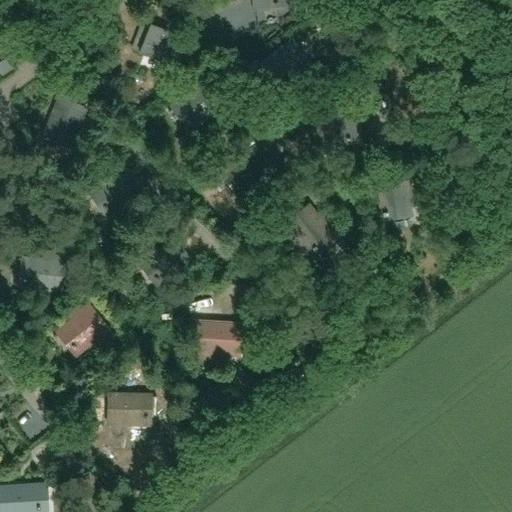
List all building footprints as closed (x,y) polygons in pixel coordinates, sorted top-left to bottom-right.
[(175,66),(186,39),(151,25),(145,41),(136,38),(132,48),(175,66)] [(272,90),(309,62),(291,39),(262,61),(272,76),(265,81),(272,90)] [(192,126),(222,103),(206,82),(176,105),(192,126)] [(72,143),(85,107),(60,98),(47,133),(72,143)] [(328,142),(354,138),(349,100),(323,104),(328,142)] [(256,147),(225,170),(230,177),(239,170),(250,185),(271,168),(256,147)] [(109,212),(140,190),(125,169),(117,174),(113,168),(98,179),(102,185),(94,191),(109,212)] [(406,192),(418,191),(415,172),(377,177),(383,215),(409,211),(406,192)] [(304,208),(287,222),(309,252),(331,236),(338,230),(326,214),(319,220),(308,206),(304,208)] [(161,283),(191,260),(175,239),(145,262),(161,283)] [(49,253),(48,261),(28,259),(24,285),(62,289),(66,255),(49,253)] [(77,351),(107,328),(91,307),(61,330),(77,351)] [(235,353),(236,326),(198,325),(197,351),(235,353)] [(145,423),(146,397),(108,396),(107,422),(145,423)] [(0,503),(0,511),(38,511),(37,487),(0,488),(0,503)]
